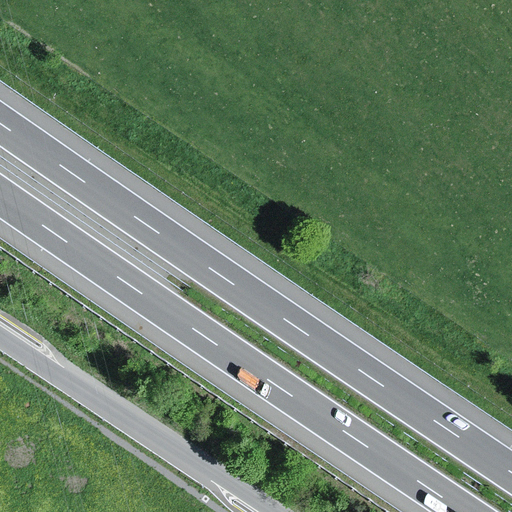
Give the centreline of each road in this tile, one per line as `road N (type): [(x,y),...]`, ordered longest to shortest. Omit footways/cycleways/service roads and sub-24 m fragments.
road 1 (motorway): [(511,472),(0,122)]
road 2 (motorway): [(0,194),(465,511)]
road 3 (unclassified): [(267,511),(0,334)]
